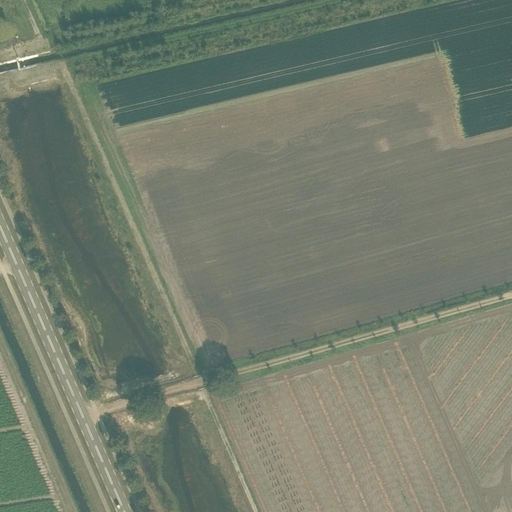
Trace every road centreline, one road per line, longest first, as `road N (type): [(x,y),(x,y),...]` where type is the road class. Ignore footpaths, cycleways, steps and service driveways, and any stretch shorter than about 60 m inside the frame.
road 1 (track): [(83,421),(511,296)]
road 2 (primary): [(122,511),(0,230)]
